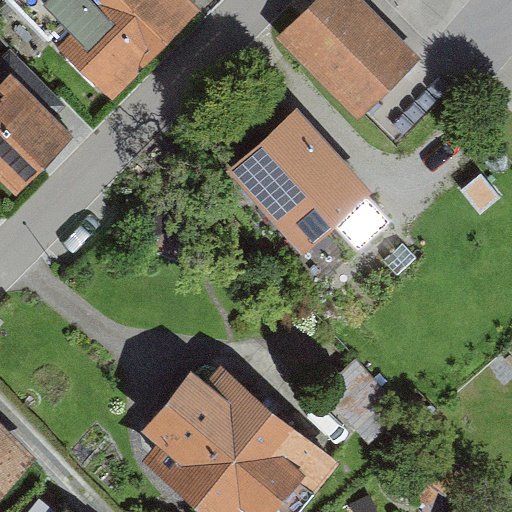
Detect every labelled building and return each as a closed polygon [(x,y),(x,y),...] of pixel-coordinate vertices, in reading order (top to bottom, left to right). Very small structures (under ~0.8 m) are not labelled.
[(170,2),(168,0),(30,0),(12,20),(89,90),(170,2)] [(418,62),(360,0),(323,0),(284,36),(359,117),(418,62)] [(61,143),(12,95),(0,107),(0,173),(17,189),(61,143)] [(366,183),(297,110),(230,173),(299,245),(366,183)] [(480,177),(460,193),(479,216),(499,200),(480,177)] [(404,246),(385,262),(397,276),(416,259),(404,246)] [(358,368),(323,401),(369,450),(404,417),(358,368)] [(299,511),(338,467),(224,371),(208,390),(192,376),(141,436),(159,451),(149,463),(206,511),(299,511)] [(0,495),(32,463),(0,432),(0,495)] [(481,511),(465,500),(474,488),(442,464),(431,479),(426,475),(411,495),(427,506),(438,491),(458,506),(453,511),(481,511)]
